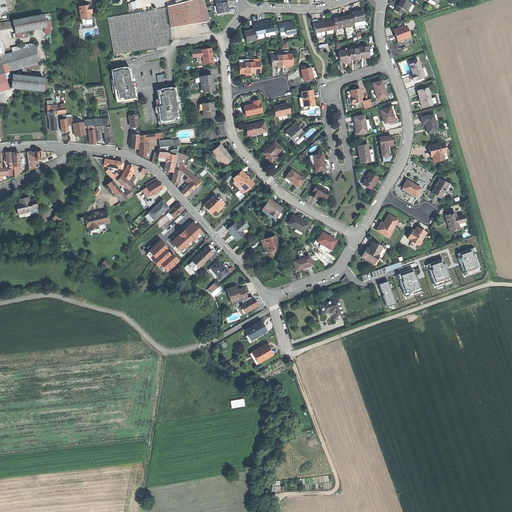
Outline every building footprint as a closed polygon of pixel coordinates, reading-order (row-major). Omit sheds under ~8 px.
[(192,0),(167,6),(167,8),(170,28),(210,21),(203,0),(192,0)] [(411,3),(405,0),(400,0),(399,2),(398,2),(396,6),(394,10),(401,15),(403,10),(406,12),(411,3)] [(216,4),(218,14),(229,12),(229,8),(228,7),(227,7),(226,2),(216,4)] [(83,6),(79,7),(81,20),(91,18),(90,14),(90,10),(91,10),(90,6),(89,6),(89,5),(83,6)] [(7,8),(8,15),(27,12),(26,6),(7,8)] [(167,8),(107,18),(114,55),(169,46),(168,41),(172,40),(170,28),(167,8)] [(352,15),(354,23),(363,21),(361,9),(358,10),(356,10),(356,11),(351,12),(352,15)] [(47,28),(43,15),(12,21),(14,28),(16,33),(47,28)] [(354,25),(354,23),(352,15),(349,16),(347,16),(347,15),(342,16),(344,27),(354,25)] [(335,29),(344,27),(342,16),(339,16),(337,17),(337,18),(333,19),(335,29)] [(325,31),(335,29),(333,19),(329,20),(328,20),(328,19),(322,20),(325,31)] [(324,31),(325,31),(322,20),(320,20),(317,21),(318,22),(313,23),(315,33),(316,33),(324,31)] [(12,21),(0,23),(0,30),(14,28),(12,21)] [(265,33),(274,31),(272,21),(270,22),(268,22),(268,21),(262,22),(265,33)] [(255,35),(265,33),(262,22),(260,22),(257,23),(258,24),(253,25),(254,28),(255,35)] [(286,35),(295,33),(293,22),(288,23),(288,22),(284,23),(278,24),(280,33),(285,32),(286,35)] [(395,36),(397,41),(409,36),(405,26),(393,31),(395,36)] [(256,40),(255,35),(254,28),(249,29),(249,31),(247,31),(244,32),(246,42),(256,40)] [(34,46),(4,55),(0,56),(0,62),(3,73),(8,72),(39,62),(34,46)] [(358,48),(358,49),(359,58),(365,58),(369,57),(368,47),(358,48)] [(192,57),(202,56),(201,50),(201,48),(191,50),(192,57)] [(203,64),(213,62),(212,56),(211,49),(201,50),(202,56),(203,64)] [(358,49),(348,50),(349,60),(354,60),(359,60),(359,58),(358,49)] [(345,62),(349,62),(349,60),(348,50),(340,50),(338,50),(339,55),(339,58),(339,62),(342,62),(345,62)] [(281,66),(281,55),(271,56),(271,67),(276,66),(281,66)] [(291,55),(281,55),(281,66),(287,66),(292,65),(291,55)] [(249,60),(239,61),(239,74),(243,74),(245,74),(249,73),(249,60)] [(259,60),(249,60),(249,73),(254,73),(256,73),(260,73),(259,60)] [(410,75),(412,81),(424,77),(421,69),(418,61),(409,65),(411,71),(412,74),(410,75)] [(0,62),(0,91),(8,88),(5,79),(3,73),(0,62)] [(133,100),(136,99),(135,92),(134,92),(131,93),(131,89),(133,89),(132,83),(131,78),(130,67),(126,68),(115,69),(111,70),(113,82),(114,82),(115,90),(114,90),(116,102),(121,101),(122,103),(133,101),(133,100)] [(301,70),(302,76),(303,80),(312,78),(310,68),(306,69),(301,70)] [(12,75),(11,88),(43,92),(44,79),(12,75)] [(200,77),(202,92),(214,90),(213,83),(212,75),(200,77)] [(377,100),(387,97),(384,89),(381,81),(372,84),(377,100)] [(175,121),(180,120),(178,108),(178,109),(177,104),(176,100),(177,100),(175,88),(172,88),(161,90),(156,91),(159,107),(160,112),(162,112),(162,115),(160,116),(158,116),(160,123),(163,123),(164,124),(175,123),(175,121)] [(421,108),(432,105),(427,88),(417,91),(419,100),(421,108)] [(353,103),(361,102),(359,89),(350,91),(353,103)] [(312,91),(301,92),(303,107),(314,105),(313,98),(312,91)] [(362,102),(364,109),(372,106),(369,99),(362,102)] [(261,112),(259,101),(253,102),(253,104),(250,105),(243,107),(245,116),(261,112)] [(203,118),(214,117),(213,110),(212,103),(202,104),(203,118)] [(64,104),(53,105),(53,113),(54,114),(63,113),(65,113),(64,104)] [(289,113),(287,104),(280,105),(273,107),(275,117),(289,113)] [(384,123),(394,120),(392,114),(390,107),(380,111),(384,123)] [(433,114),(420,117),(422,124),(425,123),(426,129),(427,134),(437,131),(433,114)] [(120,118),(121,128),(129,126),(137,125),(136,115),(120,118)] [(356,134),(366,133),(364,116),(354,117),(355,126),(356,134)] [(101,128),(103,127),(110,126),(109,118),(84,120),(85,126),(88,126),(93,126),(94,126),(94,128),(98,128),(101,128)] [(248,131),(249,136),(266,132),(264,122),(247,126),(248,131)] [(81,137),(84,136),(83,124),(76,124),(78,137),(81,137)] [(285,132),(293,142),(301,135),(297,130),(293,125),(285,132)] [(104,130),(105,138),(112,137),(110,126),(103,127),(104,130)] [(382,157),(388,156),(387,146),(392,145),(391,140),(391,136),(378,138),(382,157)] [(267,158),(271,162),(277,157),(275,155),(281,150),(274,142),(262,153),(267,158)] [(442,143),(428,147),(429,152),(431,151),(432,156),(433,162),(446,158),(442,143)] [(367,144),(357,146),(358,155),(360,163),(370,162),(367,144)] [(220,145),(212,152),(223,164),(230,157),(225,152),(220,145)] [(157,157),(166,158),(171,159),(171,155),(176,155),(177,150),(173,150),(172,150),(159,152),(157,157)] [(39,166),(38,161),(32,161),(31,152),(27,152),(29,170),(39,166)] [(38,161),(43,161),(42,152),(36,152),(31,152),(32,161),(38,161)] [(322,154),(312,156),(314,165),(315,172),(325,170),(323,162),(322,154)] [(103,169),(104,166),(105,159),(94,157),(103,169)] [(172,172),(175,160),(171,159),(166,158),(163,170),(168,171),(172,172)] [(116,161),(111,160),(109,167),(113,167),(117,168),(122,169),(123,163),(116,161)] [(122,175),(127,179),(130,174),(131,172),(133,168),(131,166),(128,165),(122,175)] [(188,177),(192,180),(195,177),(182,165),(181,167),(181,171),(188,177)] [(175,182),(178,183),(179,177),(180,175),(181,171),(181,167),(174,166),(174,169),(172,181),(175,182)] [(292,183),(298,188),(304,180),(291,170),(285,178),(292,183)] [(241,171),(233,179),(235,181),(242,188),(245,191),(245,192),(253,184),(247,178),(246,177),(241,172),(241,171)] [(362,185),(371,189),(374,184),(377,177),(369,173),(362,185)] [(127,179),(132,183),(135,178),(132,175),(130,174),(127,179)] [(118,182),(128,189),(129,189),(130,187),(133,189),(135,187),(122,177),(118,182)] [(197,177),(191,182),(195,188),(201,182),(197,177)] [(144,185),(146,187),(157,181),(155,178),(144,185)] [(435,195),(440,198),(448,184),(439,179),(431,193),(435,195)] [(110,183),(107,184),(116,195),(118,194),(121,191),(113,180),(110,183)] [(402,189),(416,197),(420,189),(406,180),(404,185),(402,189)] [(146,187),(151,195),(162,188),(160,185),(157,181),(146,187)] [(239,190),(242,188),(235,181),(234,182),(232,183),(236,188),(237,187),(239,190)] [(183,195),(185,197),(195,188),(191,182),(180,192),(183,195)] [(318,182),(316,185),(328,192),(330,189),(318,182)] [(310,196),(315,199),(317,196),(320,197),(325,200),(329,192),(328,192),(316,185),(310,196)] [(147,197),(151,195),(146,187),(142,190),(147,197)] [(128,189),(123,194),(127,199),(133,194),(130,191),(129,189),(128,189)] [(155,202),(151,196),(144,200),(149,208),(155,202)] [(207,210),(211,214),(222,204),(217,199),(214,196),(203,206),(207,210)] [(16,204),(18,214),(32,211),(31,210),(37,209),(35,200),(29,201),(29,198),(24,199),(20,200),(20,203),(16,204)] [(270,200),(268,199),(260,211),(274,220),(282,208),(277,205),(274,203),(270,200)] [(148,213),(154,220),(168,207),(165,204),(162,200),(148,213)] [(178,204),(168,212),(172,217),(173,218),(183,209),(180,206),(178,204)] [(106,212),(85,217),(87,228),(88,228),(89,231),(99,228),(98,225),(109,223),(106,212)] [(455,213),(445,216),(447,224),(449,230),(459,228),(458,223),(465,221),(463,215),(456,217),(455,213)] [(165,215),(160,220),(163,224),(169,219),(165,215)] [(287,224),(303,233),(308,225),(300,220),(292,215),(287,224)] [(376,230),(387,237),(397,220),(388,215),(383,224),(381,223),(379,226),(376,230)] [(232,235),(237,241),(245,234),(242,231),(248,226),(243,219),(236,225),(234,223),(232,225),(227,229),(232,235)] [(167,240),(161,234),(145,247),(167,272),(198,245),(194,239),(201,233),(192,223),(178,236),(175,233),(167,240)] [(251,229),(248,226),(242,231),(245,234),(251,229)] [(412,242),(418,246),(426,233),(421,230),(416,227),(414,231),(412,230),(407,238),(409,239),(409,240),(412,242)] [(316,242),(331,250),(336,240),(328,236),(322,232),(316,242)] [(277,236),(263,240),(265,246),(268,245),(269,248),(270,251),(273,250),(275,255),(282,253),(277,236)] [(332,251),(331,250),(316,242),(315,241),(313,244),(330,254),(332,251)] [(187,264),(194,272),(209,258),(212,261),(218,256),(215,252),(213,253),(211,250),(209,251),(209,250),(208,250),(209,248),(207,246),(208,245),(205,242),(200,247),(203,250),(187,264)] [(361,257),(373,264),(378,255),(377,255),(381,248),(372,242),(368,249),(366,248),(363,253),(361,257)] [(472,249),(457,254),(459,258),(458,259),(459,263),(460,262),(461,265),(460,265),(464,275),(480,270),(480,269),(474,253),(473,253),(472,249)] [(299,260),(293,262),(296,271),(304,268),(312,265),(309,256),(304,258),(299,260)] [(442,259),(428,265),(429,269),(428,270),(434,286),(435,286),(450,280),(451,280),(447,270),(446,271),(445,268),(446,268),(445,263),(444,264),(442,259)] [(101,264),(107,268),(110,264),(104,260),(101,264)] [(222,264),(218,261),(210,268),(215,274),(221,280),(229,272),(225,269),(224,270),(222,267),(220,265),(222,264)] [(400,262),(384,268),(386,272),(402,266),(400,262)] [(172,273),(175,276),(181,271),(178,267),(172,273)] [(413,269),(399,274),(401,281),(399,282),(404,296),(405,296),(420,291),(421,290),(417,280),(415,281),(414,277),(415,276),(413,269)] [(451,283),(450,280),(435,286),(436,288),(451,283)] [(209,288),(212,292),(221,285),(217,281),(209,288)] [(387,281),(378,285),(381,293),(382,292),(382,293),(384,292),(384,291),(390,289),(389,285),(387,281)] [(225,289),(230,303),(246,298),(245,294),(243,288),(236,290),(235,286),(225,289)] [(421,293),(420,291),(405,296),(406,299),(421,293)] [(383,295),(382,296),(386,307),(388,307),(393,305),(396,304),(391,292),(385,295),(385,294),(383,295)] [(243,307),(245,313),(258,307),(253,298),(248,301),(247,299),(240,302),(243,307)] [(337,299),(319,304),(321,310),(322,314),(328,312),(330,314),(332,315),(334,320),(343,317),(337,299)] [(245,336),(249,343),(257,339),(256,338),(266,332),(264,327),(261,322),(245,330),(248,334),(245,336)] [(254,351),(260,361),(275,353),(272,347),(270,342),(254,351)] [(231,400),(232,407),(246,406),(245,398),(231,400)]
